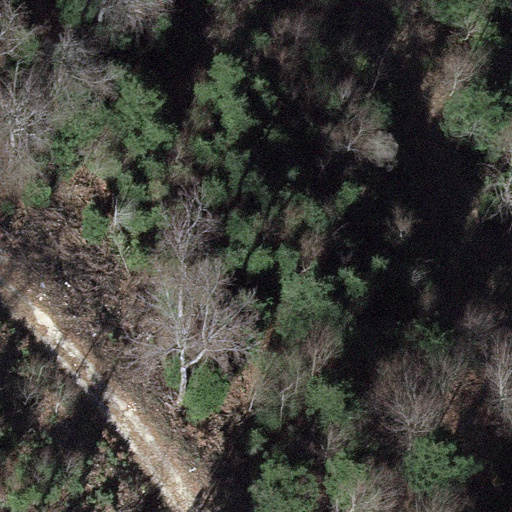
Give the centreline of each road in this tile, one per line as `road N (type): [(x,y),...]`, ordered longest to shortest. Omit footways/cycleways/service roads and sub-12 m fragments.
road 1 (track): [(190,511),(0,276)]
road 2 (track): [(378,0),(451,121),(511,258)]
